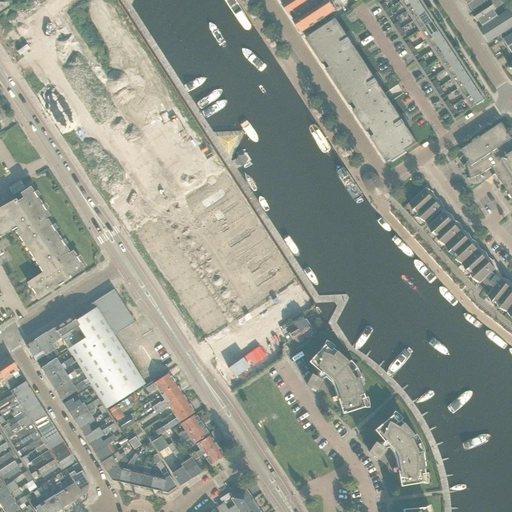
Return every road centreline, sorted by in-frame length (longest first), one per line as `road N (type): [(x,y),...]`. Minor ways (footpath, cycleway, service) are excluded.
road 1 (residential): [(421,157),(395,173),(382,171),(265,0)]
road 2 (secondary): [(252,452),(125,262)]
road 3 (secondary): [(125,262),(0,72)]
road 4 (residential): [(105,503),(100,481),(9,338)]
road 5 (residential): [(9,338),(125,262)]
road 6 (residential): [(511,247),(491,223),(458,209),(421,157)]
road 7 (residential): [(355,461),(279,362)]
road 8 (unclassified): [(511,100),(445,0)]
